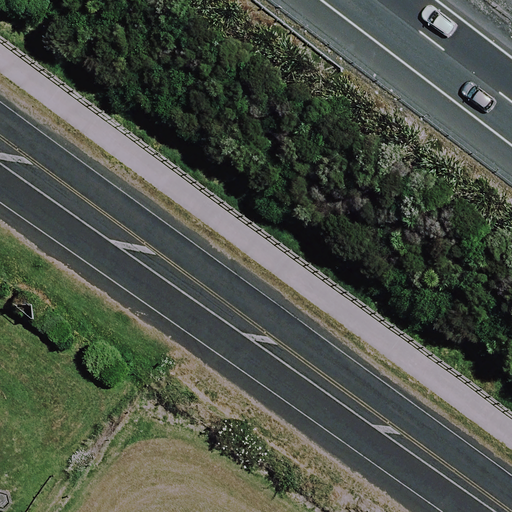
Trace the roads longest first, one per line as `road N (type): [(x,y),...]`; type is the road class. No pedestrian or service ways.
road 1 (unclassified): [(0,182),(445,511)]
road 2 (motorway): [(511,118),(359,0)]
